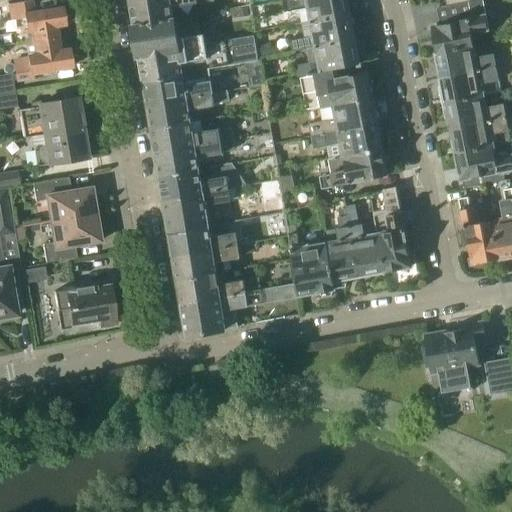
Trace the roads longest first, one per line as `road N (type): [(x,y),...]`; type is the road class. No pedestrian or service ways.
road 1 (residential): [(163,344),(108,0)]
road 2 (residential): [(450,304),(391,0)]
road 3 (residential): [(450,304),(209,350),(163,344)]
road 4 (residential): [(163,344),(0,377)]
